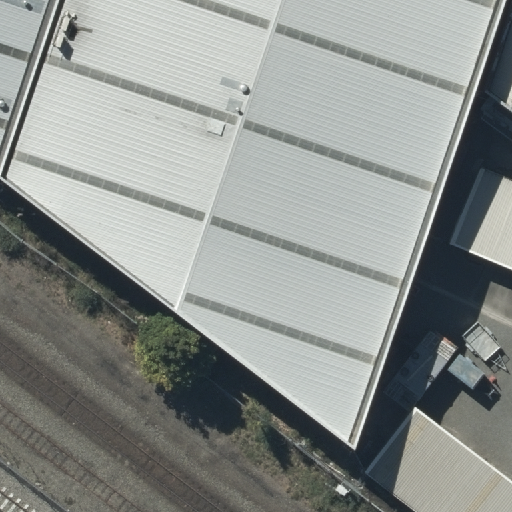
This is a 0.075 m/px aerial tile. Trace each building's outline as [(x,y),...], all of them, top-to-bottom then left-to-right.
[(0,0),(0,162),(55,0),(0,0)] [(0,164),(358,440),(508,0),(55,0),(0,162),(0,164)] [(511,0),(485,78),(511,97),(511,0)] [(511,185),(478,171),(450,236),(511,262),(511,185)] [(511,511),(511,486),(410,407),(363,467),(421,511),(511,511)]
